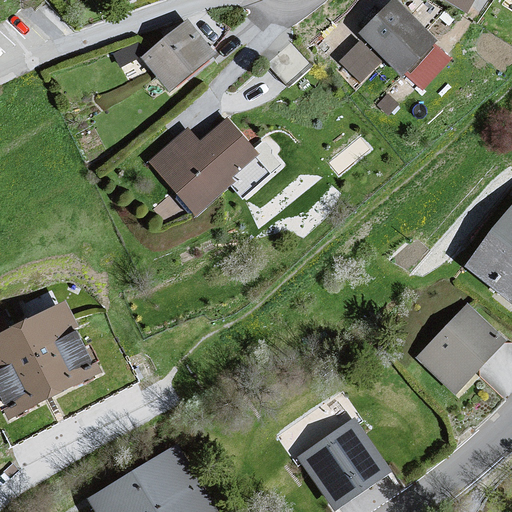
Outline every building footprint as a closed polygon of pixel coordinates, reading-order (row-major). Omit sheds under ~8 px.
[(427,47),(380,0),(375,0),(345,31),(380,68),(391,79),(427,47)] [(468,0),(425,0),(457,19),(468,0)] [(214,61),(189,29),(145,63),(171,95),(214,61)] [(289,44),(265,65),(288,90),(312,69),(289,44)] [(380,68),(350,44),(330,67),(354,93),(380,68)] [(262,161),(227,121),(200,145),(187,129),(149,163),(198,218),(262,161)] [(511,215),(467,273),(511,307),(511,215)] [(0,429),(101,380),(58,305),(0,332),(0,429)] [(510,346),(467,307),(415,364),(458,402),(510,346)] [(354,423),(296,461),(328,511),(337,511),(390,479),(354,423)] [(217,511),(179,449),(87,504),(91,511),(217,511)]
